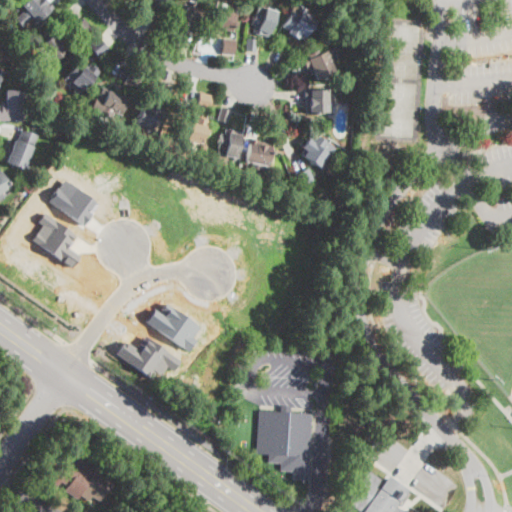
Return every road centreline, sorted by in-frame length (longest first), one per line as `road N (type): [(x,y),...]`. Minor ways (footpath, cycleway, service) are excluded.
road 1 (primary): [(64,372),(259,511)]
road 2 (residential): [(64,372),(124,290),(141,278),(213,261)]
road 3 (residential): [(94,0),(152,51),(255,85)]
